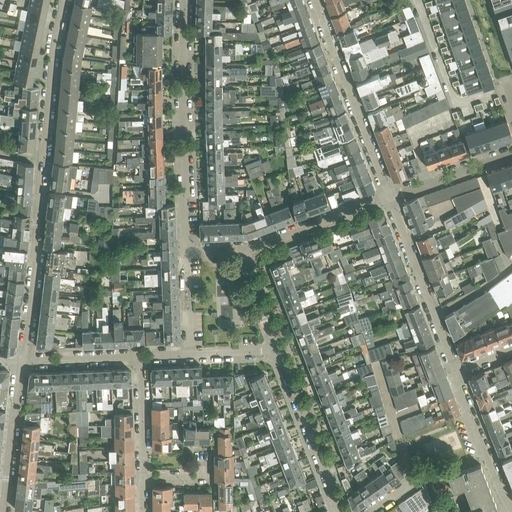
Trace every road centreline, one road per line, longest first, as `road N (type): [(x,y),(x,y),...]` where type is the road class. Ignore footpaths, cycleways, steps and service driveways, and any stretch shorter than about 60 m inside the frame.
road 1 (residential): [(184,0),(184,252),(234,250)]
road 2 (residential): [(388,197),(313,0)]
road 3 (residential): [(22,360),(41,160)]
road 4 (residential): [(453,373),(388,197)]
road 5 (residential): [(342,511),(274,349)]
road 6 (residential): [(388,197),(234,250)]
road 7 (residential): [(41,160),(63,0)]
road 8 (residential): [(2,511),(22,360)]
road 9 (residential): [(511,511),(453,373)]
road 10 (residential): [(388,197),(511,155)]
road 11 (residential): [(140,356),(143,478)]
